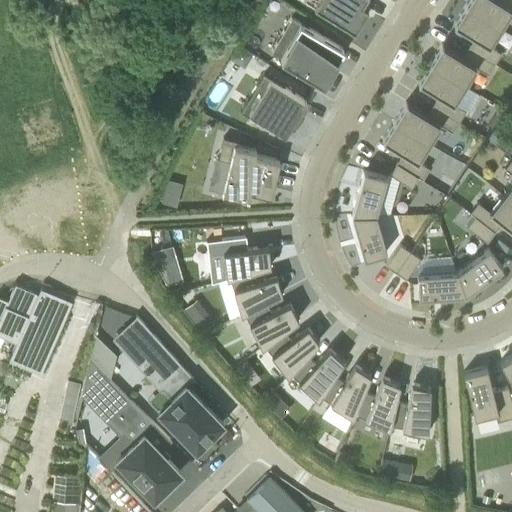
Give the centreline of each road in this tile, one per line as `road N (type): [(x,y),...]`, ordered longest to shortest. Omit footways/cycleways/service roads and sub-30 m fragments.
road 1 (residential): [(511,314),(495,330),(433,338),(365,324),(315,261),(307,189),(331,131),(416,0)]
road 2 (residential): [(261,440),(156,324),(93,276)]
road 3 (track): [(123,222),(64,74),(51,0)]
road 4 (residential): [(377,511),(301,483),(261,440)]
